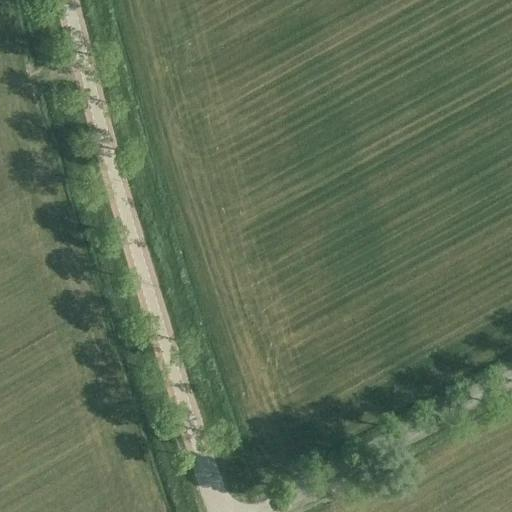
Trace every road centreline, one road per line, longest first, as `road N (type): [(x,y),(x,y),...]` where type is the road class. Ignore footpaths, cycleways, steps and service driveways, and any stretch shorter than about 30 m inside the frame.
road 1 (unclassified): [(220,511),(75,0)]
road 2 (unclassified): [(261,511),(511,376)]
